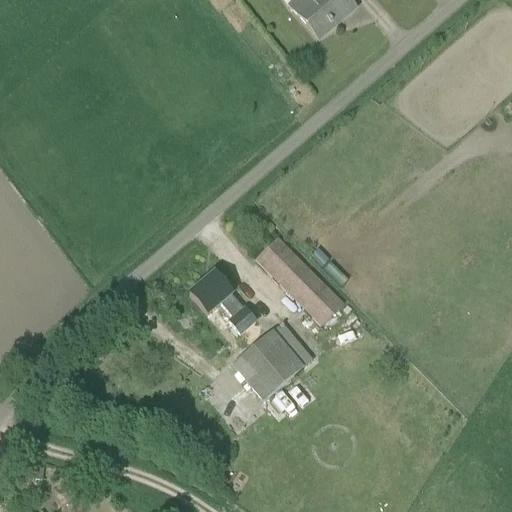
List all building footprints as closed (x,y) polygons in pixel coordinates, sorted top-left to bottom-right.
[(303,0),(309,6),(296,17),(318,43),(335,29),(333,27),(353,10),(344,0),(303,0)] [(341,308),(277,242),(255,263),(319,329),(341,308)] [(231,299),(214,278),(189,299),(206,320),(221,308),(233,323),(229,326),(239,338),(254,325),(244,314),(243,314),(230,299),(231,299)] [(262,406),(312,364),(281,328),(231,370),(262,406)] [(42,484),(43,472),(22,471),(20,468),(3,480),(11,490),(21,483),(42,484)]
